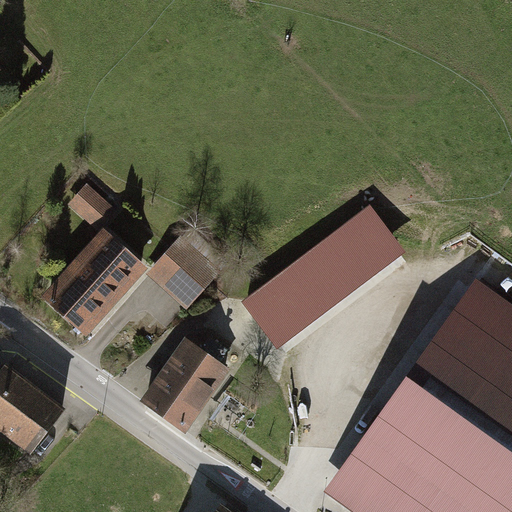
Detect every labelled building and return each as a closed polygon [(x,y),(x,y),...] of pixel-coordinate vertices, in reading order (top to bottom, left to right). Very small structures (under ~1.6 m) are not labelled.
[(123,211),(91,185),(70,210),(96,230),(100,225),(107,231),(123,211)] [(241,300),(277,347),(406,251),(371,204),(241,300)] [(104,234),(47,299),(95,341),(152,276),(104,234)] [(193,235),(153,277),(186,309),(227,267),(193,235)] [(511,511),(511,310),(471,281),(327,488),(359,511),(511,511)] [(186,343),(145,403),(188,432),(229,372),(186,343)] [(62,410),(6,367),(0,374),(0,427),(31,451),(62,410)] [(213,418),(232,432),(249,409),(230,395),(213,418)]
